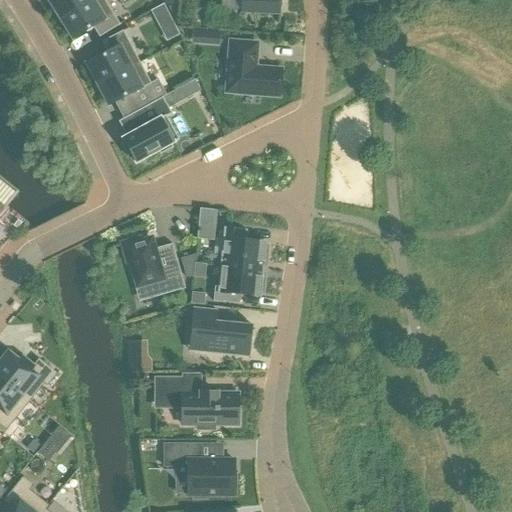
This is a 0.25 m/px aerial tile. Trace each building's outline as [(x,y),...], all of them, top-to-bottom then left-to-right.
[(46,0),(59,21),(92,0),(46,0)] [(92,0),(59,21),(72,42),(106,21),(93,0),(92,0)] [(280,0),(240,0),(240,14),(280,16),(280,0)] [(165,1),(152,8),(157,18),(170,11),(165,1)] [(193,41),(202,42),(203,30),(194,29),(193,41)] [(86,64),(97,85),(139,63),(123,31),(102,42),(107,53),(86,64)] [(225,94),(279,98),(282,70),(256,68),(257,44),(230,41),(225,94)] [(140,110),(162,98),(166,96),(158,80),(150,84),(139,63),(97,85),(108,106),(132,94),(140,110)] [(189,97),(200,91),(194,80),(184,86),(189,97)] [(127,157),(131,155),(136,164),(158,151),(160,155),(161,154),(160,153),(171,148),(172,149),(173,148),(171,144),(179,140),(166,117),(172,114),(162,98),(140,110),(137,112),(145,127),(122,139),(124,142),(120,144),(121,145),(122,144),(128,155),(127,156),(127,157)] [(220,266),(263,271),(266,243),(246,241),(247,230),(242,230),(224,228),(220,266)] [(185,289),(172,244),(154,249),(152,238),(142,241),(142,238),(122,244),(128,263),(131,262),(137,286),(152,282),(156,297),(185,289)] [(181,259),(187,278),(193,276),(195,255),(181,259)] [(261,299),(263,271),(220,266),(218,287),(214,287),(213,302),(239,304),(240,297),(261,299)] [(204,295),(192,294),(191,304),(204,306),(204,295)] [(0,309),(0,312),(6,318),(18,304),(10,298),(0,309)] [(188,352),(249,358),(252,325),(216,321),(217,310),(193,308),(188,352)] [(7,352),(0,361),(0,379),(25,400),(40,381),(45,386),(54,375),(36,361),(28,370),(7,352)] [(0,379),(0,427),(8,434),(15,424),(9,419),(21,405),(25,400),(0,379)] [(214,430),(214,425),(237,425),(238,394),(217,394),(217,393),(200,393),(200,394),(183,394),(183,379),(155,379),(155,402),(182,402),(182,425),(197,425),(197,430),(214,430)] [(27,448),(33,453),(40,445),(34,439),(27,448)] [(49,460),(56,452),(45,443),(38,452),(49,460)] [(202,463),(202,447),(166,447),(166,469),(178,469),(178,464),(189,464),(189,498),(194,498),(194,502),(208,502),(208,498),(236,498),(236,494),(238,494),(238,480),(236,480),(236,463),(202,463)] [(11,511),(10,511),(35,511),(22,501),(27,495),(17,486),(2,505),(11,511)]
